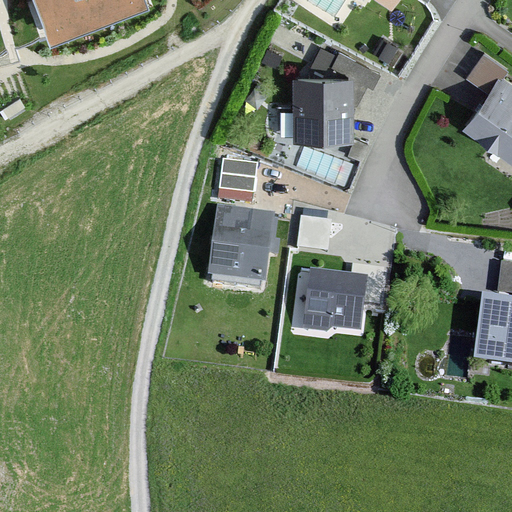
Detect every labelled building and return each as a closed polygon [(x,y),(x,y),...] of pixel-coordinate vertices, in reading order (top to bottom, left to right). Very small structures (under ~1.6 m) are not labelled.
[(38,0),(51,32),(135,0),(38,0)] [(376,0),(389,9),(395,0),(376,0)] [(510,72),(484,55),(468,79),(490,94),(465,132),(511,163),(511,82),(506,78),(510,72)] [(356,75),(295,76),(297,142),(358,141),(356,75)] [(259,166),(223,162),(220,193),(255,197),(259,166)] [(218,212),(209,284),(267,291),(275,219),(218,212)] [(332,225),(300,221),(296,253),(328,257),(332,225)] [(511,267),(504,266),(500,297),(511,299),(511,267)] [(341,280),(305,276),(299,330),(356,336),(359,308),(372,309),(375,273),(342,270),(341,280)] [(511,305),(488,303),(480,370),(511,373),(511,305)]
